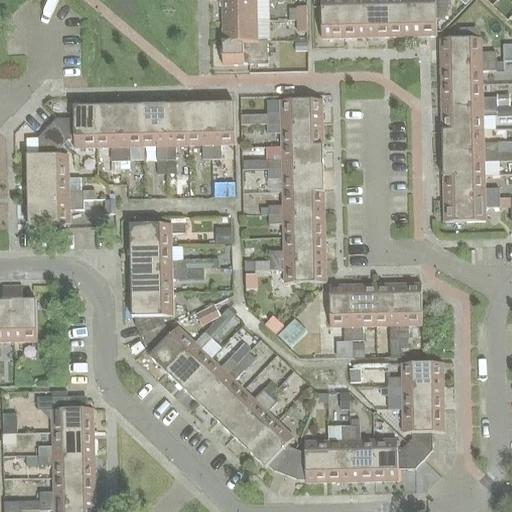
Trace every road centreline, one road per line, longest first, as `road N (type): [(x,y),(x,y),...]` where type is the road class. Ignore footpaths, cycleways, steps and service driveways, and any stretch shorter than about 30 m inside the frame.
road 1 (residential): [(0,270),(62,269),(91,285),(103,305),(111,390),(197,475)]
road 2 (residential): [(463,511),(497,481),(494,324),(511,287)]
